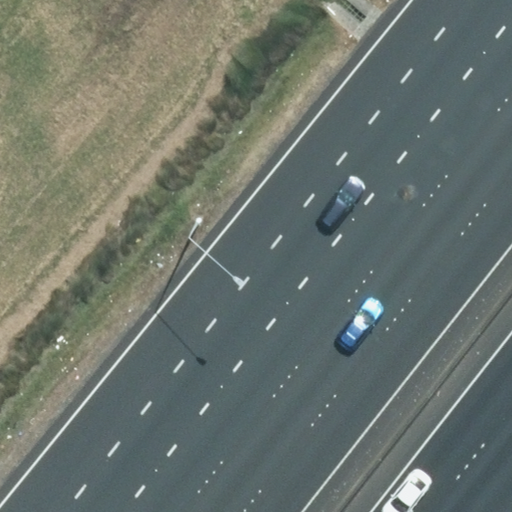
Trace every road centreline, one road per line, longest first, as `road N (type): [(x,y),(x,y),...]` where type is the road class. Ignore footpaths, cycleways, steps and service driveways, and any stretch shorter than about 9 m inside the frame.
road 1 (motorway): [(242,511),(511,169)]
road 2 (motorway): [(511,410),(432,511)]
